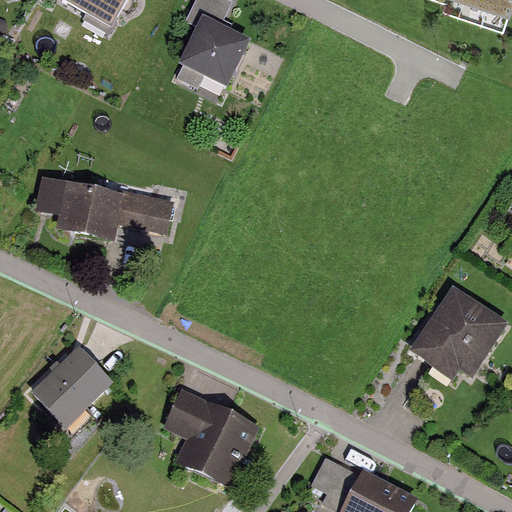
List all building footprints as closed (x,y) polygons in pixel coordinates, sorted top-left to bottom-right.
[(67,0),(61,11),(115,42),(138,0),(67,0)] [(234,9),(215,0),(199,0),(184,31),(198,38),(180,76),(227,99),(249,53),(228,42),(233,32),(224,27),(234,9)] [(511,0),(447,0),(446,4),(505,23),(511,0)] [(74,190),(47,184),(40,212),(67,218),(64,231),(110,241),(116,214),(127,216),(124,226),(165,235),(171,209),(119,197),(117,203),(74,193),(74,190)] [(511,331),(511,330),(459,294),(416,358),(460,387),(466,378),(476,385),(511,331)] [(111,387),(79,354),(34,397),(66,430),(111,387)] [(255,433),(182,398),(167,429),(198,444),(186,468),(228,488),(255,433)] [(420,511),(422,510),(333,467),(313,506),(324,511),(420,511)]
